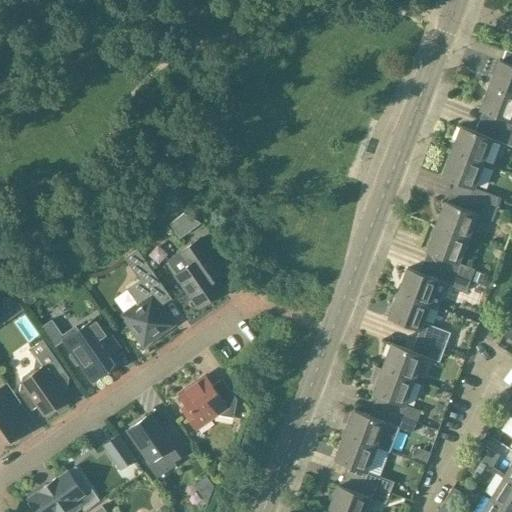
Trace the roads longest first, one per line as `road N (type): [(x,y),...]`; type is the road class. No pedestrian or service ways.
road 1 (tertiary): [(262,511),(456,0)]
road 2 (residential): [(0,479),(238,314)]
road 3 (residential): [(429,511),(486,372)]
